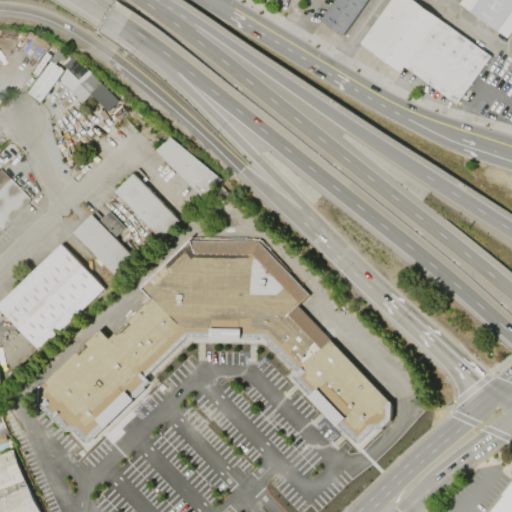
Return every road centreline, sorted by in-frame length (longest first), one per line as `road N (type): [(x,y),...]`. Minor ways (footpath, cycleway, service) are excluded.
road 1 (motorway): [(141,35),(511,334)]
road 2 (motorway): [(511,292),(140,0)]
road 3 (motorway): [(511,231),(156,0)]
road 4 (motorway): [(0,7),(50,18),(110,54),(336,252)]
road 5 (tertiary): [(511,148),(383,107),(210,0)]
road 6 (motorway): [(141,35),(159,66),(336,252)]
road 7 (motorway): [(336,252),(496,395)]
road 8 (residential): [(0,268),(122,154)]
